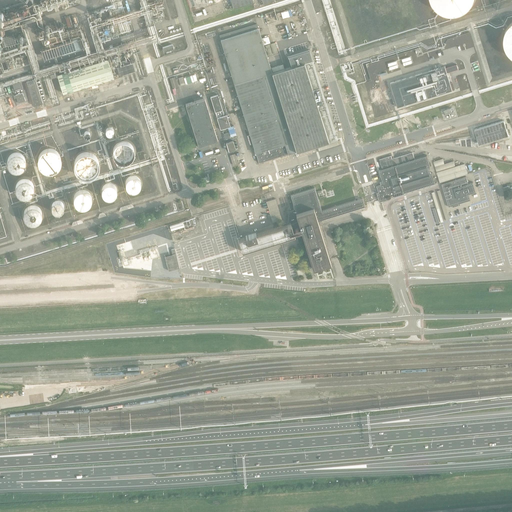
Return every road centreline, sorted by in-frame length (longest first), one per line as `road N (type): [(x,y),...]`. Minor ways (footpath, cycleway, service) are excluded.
road 1 (motorway): [(511,424),(0,462)]
road 2 (motorway): [(16,476),(511,440)]
road 3 (motorway): [(365,426),(0,458)]
road 4 (motorway): [(16,476),(71,484),(297,471)]
road 5 (motorway): [(297,471),(511,450)]
road 6 (motorway): [(297,471),(511,461)]
road 7 (secondary): [(200,329),(340,337),(412,332)]
road 8 (secondary): [(410,318),(200,329)]
road 9 (secondary): [(0,340),(200,329)]
road 10 (unclassified): [(410,318),(397,279),(511,277)]
road 11 (motorway): [(511,404),(365,426)]
road 12 (motorway): [(511,415),(365,426)]
